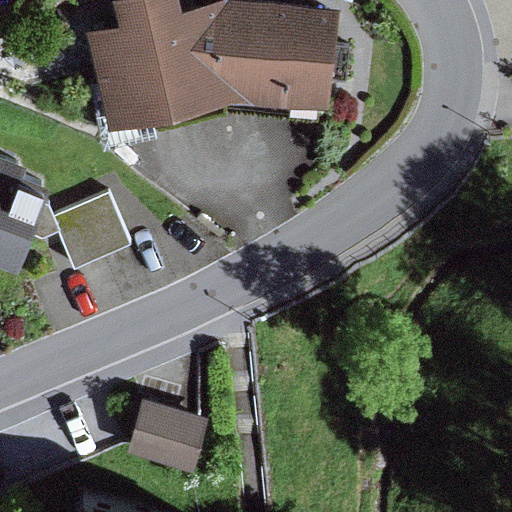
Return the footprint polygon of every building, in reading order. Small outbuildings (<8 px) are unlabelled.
[(229,78),(227,0),(117,0),(120,6),(86,15),(109,111),(229,78)] [(227,0),(229,78),(328,96),(332,66),(346,69),(350,39),(335,37),(339,0),(227,0)] [(27,146),(0,134),(0,235),(18,243),(39,191),(36,189),(46,164),(23,155),(27,146)] [(109,185),(57,208),(78,255),(130,233),(109,185)] [(205,413),(142,395),(128,440),(191,459),(205,413)] [(74,511),(206,511),(163,488),(87,472),(74,511)]
